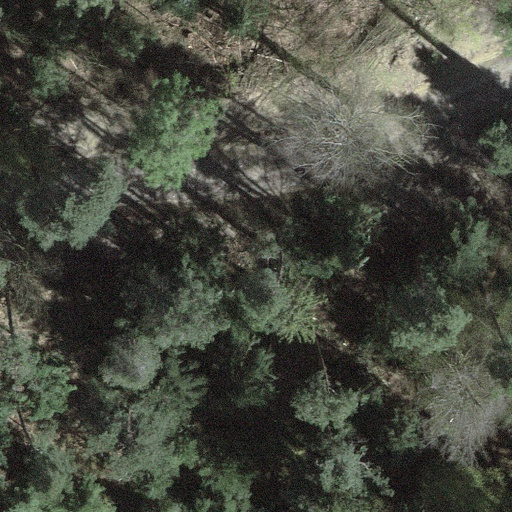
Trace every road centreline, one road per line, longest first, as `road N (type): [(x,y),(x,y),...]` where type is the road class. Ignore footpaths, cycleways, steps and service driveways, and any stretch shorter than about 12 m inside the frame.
road 1 (track): [(511,71),(339,147),(212,175),(0,192)]
road 2 (track): [(511,145),(339,147)]
